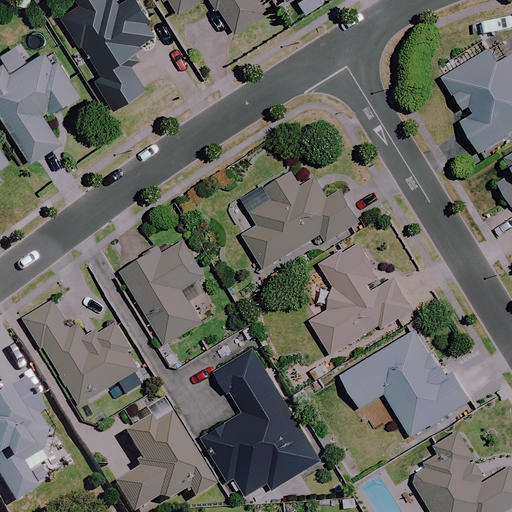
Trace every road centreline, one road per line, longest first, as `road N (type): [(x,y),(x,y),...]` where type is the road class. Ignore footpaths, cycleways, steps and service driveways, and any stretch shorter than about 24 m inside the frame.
road 1 (tertiary): [(0,282),(152,168),(336,49)]
road 2 (residential): [(336,49),(511,338)]
